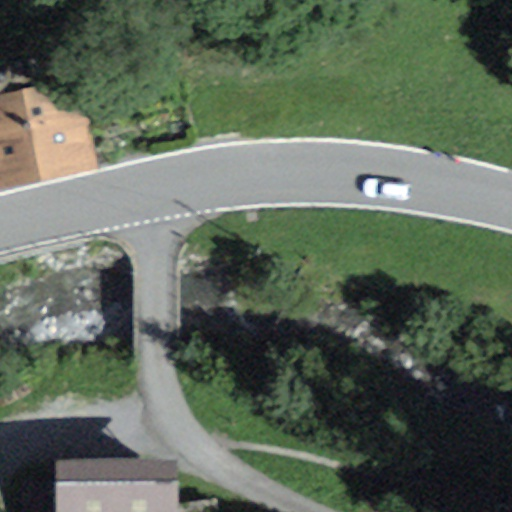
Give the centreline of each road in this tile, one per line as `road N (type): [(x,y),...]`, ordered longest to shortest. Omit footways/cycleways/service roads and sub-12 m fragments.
road 1 (tertiary): [(511,210),(315,174),(160,193),(0,240)]
road 2 (track): [(161,399),(154,376),(160,193)]
road 3 (track): [(0,430),(161,399)]
